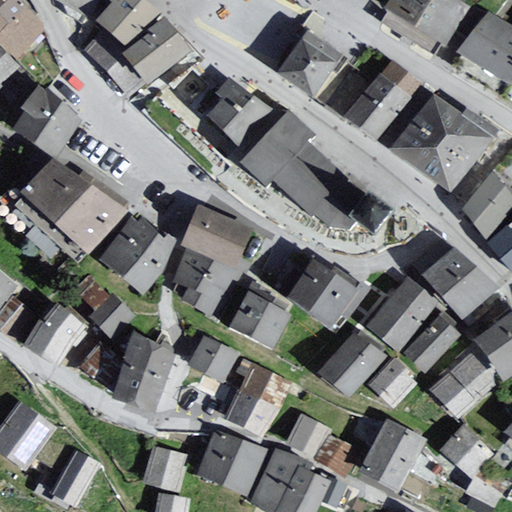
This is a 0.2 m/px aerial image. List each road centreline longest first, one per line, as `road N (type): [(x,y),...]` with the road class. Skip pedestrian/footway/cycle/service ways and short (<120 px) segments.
road 1 (residential): [(29,0),(162,162),(257,224),(320,256),(353,262),(389,259),(441,229)]
road 2 (residential): [(0,351),(148,433),(207,425),(417,511)]
road 3 (residential): [(167,14),(258,77),(441,229)]
road 4 (residential): [(324,0),(511,131)]
